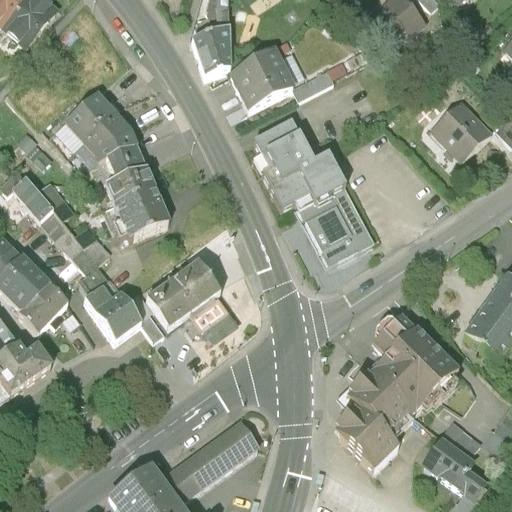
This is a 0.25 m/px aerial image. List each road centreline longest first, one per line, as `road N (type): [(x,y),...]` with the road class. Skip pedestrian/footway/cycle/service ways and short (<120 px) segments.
road 1 (secondary): [(120,0),(209,135),(271,277),(291,350)]
road 2 (tertiary): [(511,195),(291,350)]
road 3 (residential): [(0,434),(94,372),(130,368),(195,416)]
road 4 (tertiary): [(195,416),(61,511)]
road 5 (secondary): [(291,350),(296,453),(281,511)]
